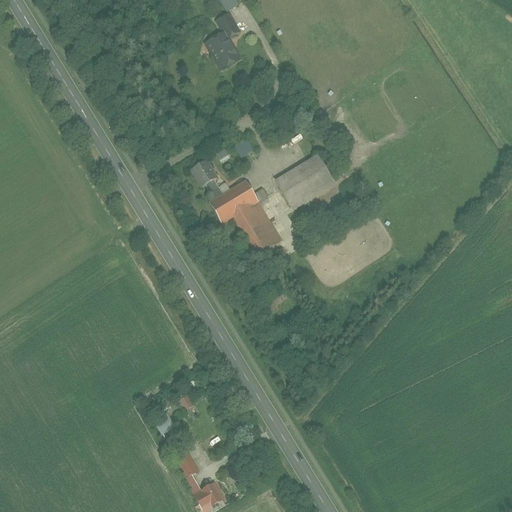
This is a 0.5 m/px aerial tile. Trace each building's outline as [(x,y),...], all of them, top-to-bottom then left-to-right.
[(233,0),(219,0),(218,1),(226,13),(238,8),(233,0)] [(225,35),(227,38),(238,32),(228,16),(215,23),(223,36),(225,35)] [(223,36),(205,47),(221,74),(241,62),(227,38),(225,35),(223,36)] [(236,161),(251,151),(240,135),(214,152),(221,162),(232,155),(236,161)] [(317,159),(276,183),(293,212),(334,187),(317,159)] [(217,202),(228,195),(208,163),(191,173),(202,191),(208,187),(217,202)] [(217,202),(210,206),(223,226),(234,219),(259,257),(281,242),(244,184),(228,195),(217,202)] [(188,399),(179,404),(183,413),(193,408),(188,399)] [(158,437),(173,429),(164,413),(150,420),(158,437)] [(192,479),(182,484),(198,511),(208,511),(223,504),(213,487),(200,494),(192,479)]
